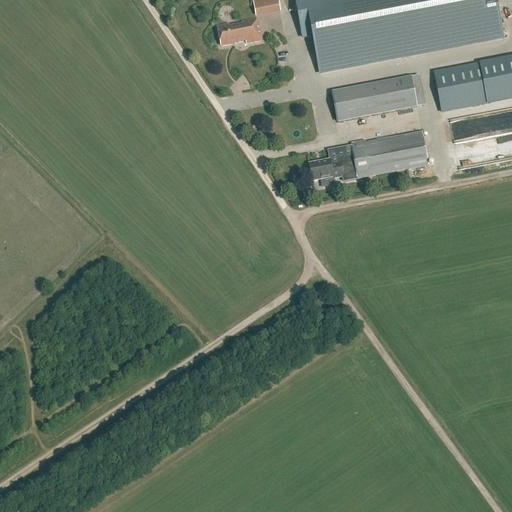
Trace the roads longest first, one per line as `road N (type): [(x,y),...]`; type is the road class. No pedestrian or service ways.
road 1 (track): [(311,257),(286,296),(0,488)]
road 2 (track): [(499,511),(311,257)]
road 3 (unclassified): [(286,210),(145,0)]
road 4 (track): [(292,219),(511,173)]
